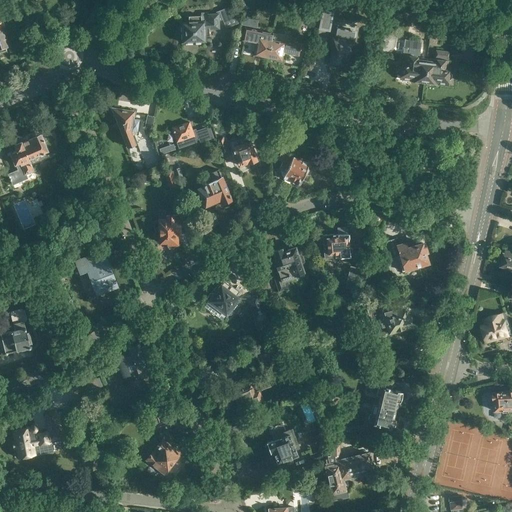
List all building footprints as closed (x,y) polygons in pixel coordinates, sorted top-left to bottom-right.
[(220,13),(225,27),(237,23),(232,9),(220,13)] [(318,29),(330,31),(330,30),(329,30),(333,13),(334,13),(334,12),(322,10),(323,11),(320,28),(319,28),(318,29)] [(218,28),(218,13),(199,14),(200,15),(187,16),(188,21),(180,22),(180,30),(176,30),(176,47),(193,47),(193,41),(204,41),(204,36),(208,35),(208,29),(218,28)] [(268,57),(273,33),(246,28),(244,39),(258,42),(255,54),(261,56),(262,57),(265,58),(266,57),(268,57)] [(331,36),(330,43),(333,44),(329,62),(333,63),(333,65),(334,67),(337,67),(339,66),(339,64),(343,65),(343,64),(347,64),(351,41),(353,41),(352,42),(353,42),(356,31),(337,28),(335,36),(337,36),(336,38),(331,36)] [(273,33),(268,57),(269,57),(269,58),(274,59),(275,58),(281,59),(282,51),(298,54),(299,45),(285,42),(287,36),(285,36),(286,35),(279,34),(279,35),(273,33)] [(399,67),(398,72),(401,75),(400,79),(412,81),(424,82),(427,58),(417,57),(417,55),(419,55),(421,41),(405,39),(402,65),(399,67)] [(427,58),(424,82),(435,83),(447,85),(448,81),(448,80),(450,80),(451,79),(452,74),(451,72),(449,72),(449,70),(447,70),(449,51),(436,50),(435,57),(437,57),(437,60),(427,58)] [(139,119),(133,118),(134,111),(112,108),(127,147),(136,143),(131,132),(132,129),(137,130),(139,119)] [(145,127),(146,128),(146,130),(148,139),(154,137),(153,133),(152,128),(154,116),(147,115),(145,127)] [(172,127),(179,148),(196,142),(189,121),(172,127)] [(210,125),(197,129),(201,141),(214,136),(210,125)] [(22,174),(29,191),(40,186),(29,158),(48,150),(41,134),(33,137),(33,138),(22,143),(21,141),(14,144),(17,150),(10,153),(15,165),(20,163),(24,173),(22,174)] [(216,137),(222,154),(230,151),(223,134),(216,137)] [(256,159),(248,136),(239,139),(241,143),(232,147),(239,165),(246,162),(247,163),(256,159)] [(173,144),(159,148),(161,154),(175,149),(173,144)] [(304,174),(307,173),(309,170),(308,166),(309,164),(282,151),(278,159),(282,161),(279,167),(283,177),(298,184),(299,184),(304,174)] [(391,166),(399,170),(404,161),(396,157),(391,166)] [(412,172),(431,175),(432,164),(413,162),(412,172)] [(171,171),(165,173),(170,189),(177,187),(174,178),(175,177),(176,179),(183,177),(179,168),(171,171)] [(205,184),(197,187),(205,206),(220,199),(222,203),(223,203),(225,206),(232,203),(231,199),(232,199),(221,175),(220,176),(218,169),(209,173),(212,179),(204,183),(205,184)] [(17,192),(13,182),(6,185),(11,195),(17,192)] [(369,230),(381,233),(386,216),(373,213),(369,230)] [(160,242),(167,241),(168,246),(169,248),(173,248),(175,246),(175,243),(177,243),(177,233),(180,233),(180,214),(167,215),(167,218),(159,219),(159,220),(156,220),(154,222),(154,228),(156,230),(159,230),(159,232),(156,232),(155,233),(155,239),(157,240),(160,240),(160,242)] [(322,235),(324,258),(349,255),(349,254),(352,251),(352,248),(348,246),(347,236),(348,236),(348,232),(347,232),(347,227),(337,228),(338,233),(322,235)] [(21,246),(17,235),(11,237),(15,248),(21,246)] [(394,238),(386,241),(391,258),(397,256),(401,270),(427,262),(424,253),(426,253),(423,243),(407,248),(406,243),(397,246),(394,238)] [(274,277),(279,291),(291,287),(288,280),(295,277),(297,280),(306,277),(303,272),(304,272),(301,263),(303,262),(304,261),(302,255),(300,254),(298,255),(293,241),(284,244),(285,247),(273,251),(277,260),(275,261),(280,276),(274,277)] [(511,250),(505,249),(501,265),(511,267),(511,250)] [(96,291),(116,283),(108,261),(101,263),(97,252),(76,260),(80,273),(88,270),(96,291)] [(345,286),(355,288),(360,268),(350,265),(345,286)] [(207,301),(226,315),(240,297),(237,295),(240,291),(231,285),(231,286),(224,281),(222,283),(221,283),(207,301)] [(257,316),(259,319),(266,316),(264,312),(266,311),(258,293),(246,298),(254,317),(257,316)] [(373,326),(365,328),(368,339),(375,337),(379,339),(385,337),(388,334),(388,333),(412,326),(409,315),(405,316),(403,309),(399,309),(399,307),(388,310),(385,301),(366,306),(368,316),(370,315),(373,326)] [(0,353),(30,346),(24,321),(25,321),(27,318),(25,310),(22,308),(10,311),(13,322),(10,323),(11,330),(0,332),(0,353)] [(483,319),(485,324),(481,325),(485,341),(508,335),(508,334),(511,332),(511,330),(509,319),(504,320),(504,319),(503,319),(502,314),(498,315),(495,315),(493,315),(491,316),(488,317),(483,319)] [(148,367),(139,343),(128,347),(130,352),(112,359),(119,378),(148,367)] [(258,380),(232,389),(237,401),(236,401),(240,409),(263,400),(259,388),(269,384),(264,371),(266,370),(264,367),(272,364),(266,351),(252,357),(259,372),(255,374),(258,380)] [(380,376),(390,378),(392,373),(382,370),(380,376)] [(377,406),(395,410),(397,401),(400,401),(400,399),(402,400),(404,399),(404,396),(402,393),(402,391),(379,386),(376,395),(379,396),(377,406)] [(509,412),(507,391),(493,392),(493,401),(495,401),(495,403),(492,403),(491,404),(491,407),(493,409),(495,409),(495,410),(503,410),(503,413),(509,412)] [(395,410),(377,406),(375,414),(372,414),(370,414),(368,420),(370,422),(373,423),(373,424),(393,428),(393,427),(394,427),(397,426),(398,423),(395,420),(395,419),(393,419),(395,410)] [(78,410),(81,421),(89,420),(86,408),(78,410)] [(154,414),(159,428),(173,422),(168,409),(154,414)] [(60,438),(59,433),(58,433),(54,411),(45,413),(49,431),(36,434),(35,430),(36,430),(37,428),(37,425),(35,424),(32,424),(30,427),(13,430),(14,440),(13,440),(14,448),(17,448),(20,459),(36,455),(33,443),(39,442),(40,444),(51,442),(51,440),(60,438)] [(267,443),(266,444),(265,446),(266,449),(268,450),(269,450),(274,463),(298,454),(290,433),(294,432),(292,427),(272,435),(274,439),(266,442),(267,443)] [(181,452),(168,443),(162,438),(145,460),(164,474),(181,452)] [(325,458),(325,441),(319,441),(319,451),(310,454),(313,462),(325,458)] [(325,441),(325,458),(325,456),(340,456),(340,441),(325,441)] [(324,465),(330,492),(344,489),(342,477),(373,470),(369,453),(335,461),(335,462),(324,465)] [(450,500),(451,510),(464,509),(463,499),(463,496),(451,498),(451,500),(450,500)]
